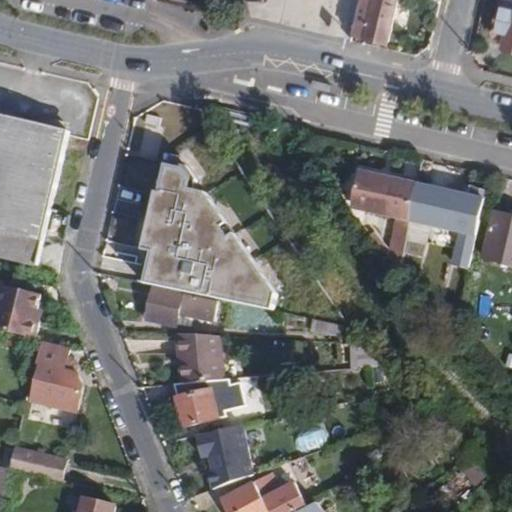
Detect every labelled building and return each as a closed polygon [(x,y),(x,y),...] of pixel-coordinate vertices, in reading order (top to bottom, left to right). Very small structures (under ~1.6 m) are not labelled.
[(360,0),(353,33),(389,41),(398,0),(360,0)] [(503,46),(511,48),(511,8),(502,6),(496,31),(506,33),(503,46)] [(253,79),(235,76),(233,83),(252,87),(253,79)] [(0,258),(39,268),(71,132),(0,116),(0,258)] [(191,172),(172,168),(165,196),(161,195),(148,255),(157,256),(150,287),(281,314),(282,297),(213,196),(197,192),(198,182),(191,172)] [(399,221),(412,224),(421,188),(364,172),(357,204),(365,206),(363,211),(399,221)] [(471,270),(490,193),(481,191),(479,198),(421,184),(421,188),(412,224),(462,236),(454,266),(471,270)] [(511,216),(496,213),(484,261),(511,266),(511,216)] [(390,260),(401,272),(407,245),(395,242),(390,260)] [(0,290),(0,332),(35,340),(39,323),(34,321),(36,312),(40,296),(1,287),(0,290)] [(219,304),(154,290),(148,322),(177,328),(180,316),(214,323),(219,304)] [(348,338),(350,327),(313,321),(311,334),(348,338)] [(184,385),(225,381),(222,338),(180,336),(184,385)] [(42,342),(37,363),(41,364),(32,403),(79,413),(84,388),(78,373),(67,371),(72,349),(42,342)] [(351,342),(351,366),(381,366),(381,342),(351,342)] [(251,390),(249,380),(225,381),(184,385),(177,386),(187,428),(223,421),(217,394),(231,391),(232,394),(251,390)] [(442,431),(431,413),(418,421),(430,438),(442,431)] [(210,472),(215,491),(257,475),(243,426),(198,437),(204,459),(212,457),(215,471),(210,472)] [(295,438),(300,452),(329,442),(323,427),(295,438)] [(469,451),(458,438),(446,448),(456,461),(469,451)] [(16,449),(11,471),(64,483),(70,461),(16,449)] [(302,511),(310,508),(298,484),(280,493),(273,478),(253,487),(255,492),(241,498),(239,493),(223,501),(228,511),(302,511)] [(85,500),(82,511),(116,511),(118,508),(85,500)]
